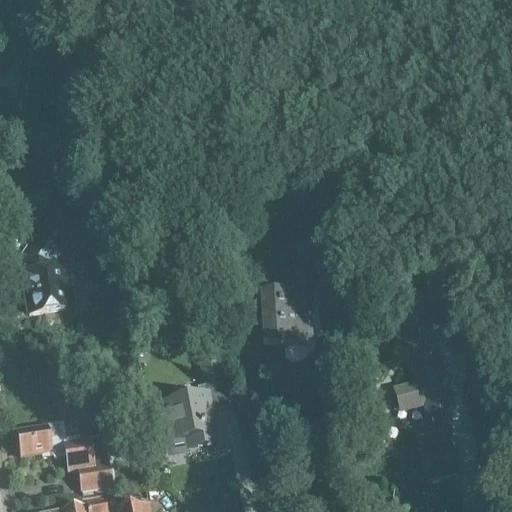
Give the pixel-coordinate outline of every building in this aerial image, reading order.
[(400,84),(403,75),(393,72),(390,81),(400,84)] [(11,140),(36,142),(37,138),(50,138),(51,121),(54,121),(56,93),(61,93),(62,77),(24,74),(22,118),(12,118),(11,140)] [(139,167),(119,171),(124,193),(144,189),(139,167)] [(22,275),(29,318),(73,311),(66,268),(52,271),(51,265),(75,232),(53,217),(22,259),(25,275),(22,275)] [(95,268),(110,252),(103,246),(88,262),(95,268)] [(175,301),(173,274),(156,275),(158,302),(175,301)] [(279,344),(280,349),(283,349),(283,347),(306,345),(304,327),(311,327),(310,299),(300,300),(299,295),(252,298),(254,331),(264,331),(265,345),(279,344)] [(439,338),(437,321),(426,322),(428,339),(439,338)] [(76,348),(77,359),(90,358),(89,347),(76,348)] [(219,360),(198,364),(205,395),(225,391),(219,360)] [(420,386),(408,389),(414,411),(425,409),(428,419),(429,418),(432,428),(412,433),(424,485),(427,484),(458,477),(447,430),(444,431),(440,416),(451,413),(439,360),(415,365),(420,386)] [(219,443),(213,417),(209,397),(162,407),(170,445),(186,442),(187,450),(219,443)] [(47,430),(16,436),(21,462),(26,461),(41,458),(42,463),(52,461),(53,465),(65,463),(67,477),(78,476),(96,473),(90,443),(90,442),(80,444),(79,440),(66,442),(63,426),(47,429),(47,430)] [(96,473),(78,476),(81,496),(82,496),(113,491),(109,470),(96,473)] [(81,503),(81,502),(73,504),(74,511),(83,509),(82,503),(81,503)] [(123,511),(122,502),(106,505),(106,511),(149,511),(149,508),(132,511),(123,511)] [(105,503),(86,507),(86,511),(106,511),(106,505),(105,503)]
